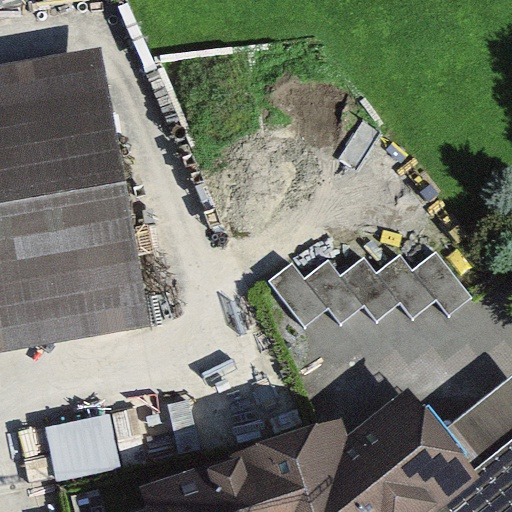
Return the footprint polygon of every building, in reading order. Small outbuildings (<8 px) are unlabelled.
[(102,63),(0,80),(0,368),(152,341),(102,63)] [(439,259),(414,277),(438,308),(450,323),(474,305),(439,259)] [(402,261),(378,279),(402,310),(414,326),(438,308),(414,277),(402,261)] [(367,264),(343,283),(366,313),(378,329),(402,310),(378,279),(367,264)] [(330,267),(306,286),(330,318),(341,332),(366,313),(343,283),(330,267)] [(270,289),(306,336),(330,318),(306,286),(294,271),(270,289)] [(373,434),(162,491),(168,511),(511,511),(511,396),(475,427),(442,394),(373,434)] [(117,410),(53,423),(64,478),(128,465),(117,410)]
